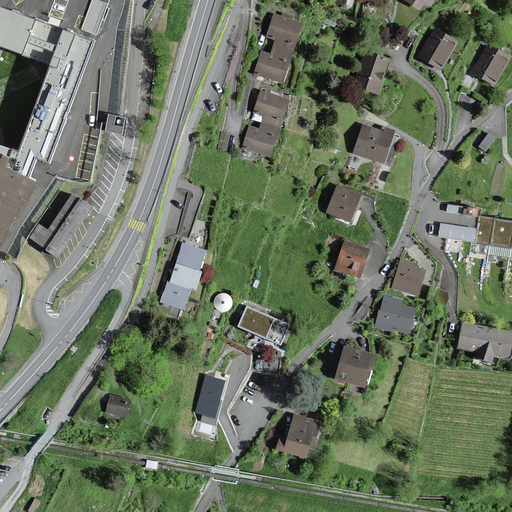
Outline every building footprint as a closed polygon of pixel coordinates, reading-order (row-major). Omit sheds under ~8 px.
[(89,0),(84,28),(99,31),(105,0),(89,0)] [(433,0),(401,0),(419,11),(424,3),(429,7),(433,0)] [(0,245),(24,200),(27,201),(36,182),(28,178),(33,166),(36,158),(46,162),(91,41),(12,11),(0,6),(0,154),(16,159),(12,170),(6,167),(9,160),(0,154),(0,245)] [(274,40),(272,48),(291,53),(300,23),(272,14),(265,37),(274,40)] [(457,42),(432,28),(416,56),(441,70),(457,42)] [(510,57),(487,44),(471,73),(494,86),(510,57)] [(252,74),(281,84),(291,53),(272,48),(270,55),(259,52),(252,74)] [(389,59),(364,52),(353,86),(378,94),(389,59)] [(261,117),(259,124),(278,130),(287,99),(259,91),(252,114),(261,117)] [(103,128),(121,132),(125,116),(106,112),(103,128)] [(240,151),(269,159),(278,130),(259,124),(257,131),(247,128),(240,151)] [(382,133),(362,126),(352,154),(383,164),(394,133),(383,129),(382,133)] [(361,195),(339,186),(328,211),(350,220),(361,195)] [(54,254),(58,257),(81,222),(91,207),(73,195),(48,231),(39,225),(30,238),(54,254)] [(511,258),(511,222),(480,217),(481,210),(445,204),(439,238),(471,243),(469,251),(511,258)] [(369,250),(345,242),(336,269),(360,277),(369,250)] [(197,272),(203,252),(182,245),(169,285),(165,284),(159,303),(180,310),(187,291),(192,293),(199,273),(197,272)] [(416,265),(400,260),(390,290),(416,298),(425,272),(415,269),(416,265)] [(389,303),(381,301),(375,328),(407,336),(414,309),(401,306),(402,301),(391,298),(389,303)] [(287,326),(246,309),(238,327),(279,345),(287,326)] [(511,347),(511,333),(460,325),(456,351),(476,354),(475,360),(493,363),(494,356),(510,359),(511,347)] [(376,357),(343,347),(333,380),(366,390),(376,357)] [(215,381),(205,378),(195,413),(204,415),(203,421),(214,424),(227,376),(217,373),(215,381)] [(129,401),(108,395),(103,412),(125,418),(129,401)] [(321,424),(294,416),(286,440),(279,438),(275,451),(304,460),(308,447),(313,449),(321,424)]
